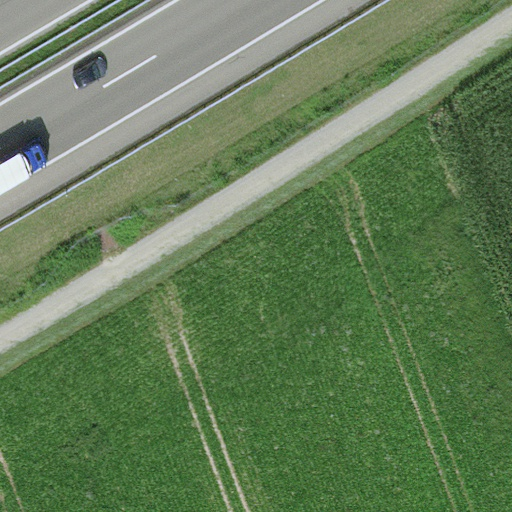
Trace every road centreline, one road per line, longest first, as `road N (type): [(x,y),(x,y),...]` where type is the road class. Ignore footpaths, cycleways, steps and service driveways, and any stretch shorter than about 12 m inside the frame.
road 1 (track): [(511,21),(0,336)]
road 2 (motorway): [(0,150),(251,0)]
